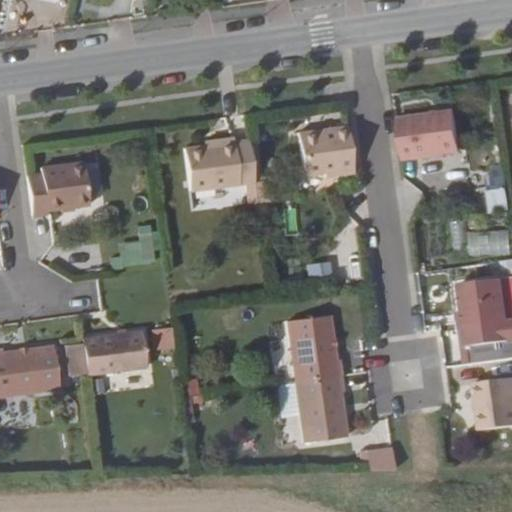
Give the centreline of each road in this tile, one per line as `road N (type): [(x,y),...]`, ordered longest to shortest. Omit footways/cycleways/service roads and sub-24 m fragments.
road 1 (tertiary): [(360,30),(0,78)]
road 2 (residential): [(360,30),(402,350)]
road 3 (residential): [(0,104),(22,302)]
road 4 (residential): [(402,350),(381,352),(386,403),(435,396),(429,346)]
road 5 (tertiary): [(511,11),(360,30)]
